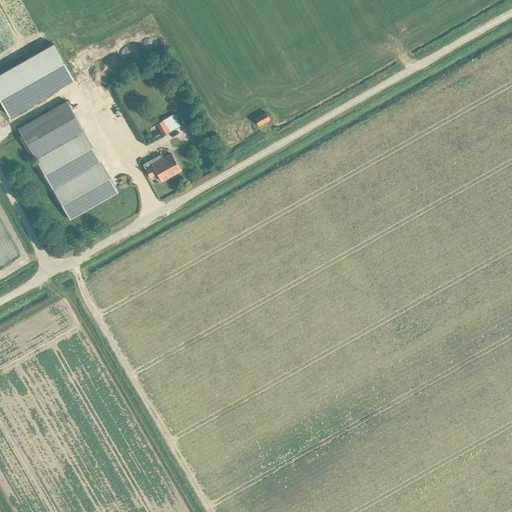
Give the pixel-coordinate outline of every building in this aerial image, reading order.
[(53,43),(0,73),(0,97),(10,115),(74,79),(53,43)] [(118,192),(84,131),(66,100),(17,127),(69,219),(118,192)] [(254,118),(258,125),(270,119),(266,112),(254,118)] [(179,125),(173,114),(156,123),(163,135),(179,125)] [(171,153),(152,164),(152,165),(145,169),(149,177),(157,173),(161,181),(162,180),(180,170),(181,170),(171,153)]
